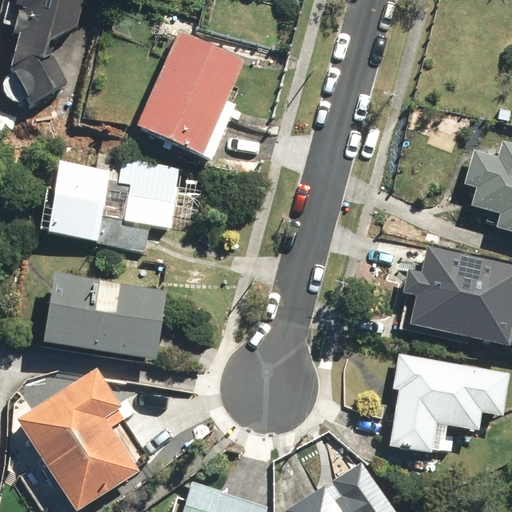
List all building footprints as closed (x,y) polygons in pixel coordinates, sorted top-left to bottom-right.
[(84,0),(23,0),(5,83),(63,96),(84,0)] [(248,61),(182,33),(140,129),(199,155),(199,156),(215,162),(239,105),(231,102),(248,61)] [(478,187),(469,213),(498,222),(511,226),(511,143),(504,140),(498,157),(476,150),(465,183),(478,187)] [(126,221),(106,217),(115,172),(62,162),(49,236),(100,245),(147,254),(152,227),(172,231),(174,223),(197,227),(206,176),(181,171),(181,170),(124,160),(119,190),(131,193),(126,221)] [(511,271),(430,250),(410,325),(507,349),(511,328),(511,271)] [(60,283),(54,340),(154,350),(160,293),(60,283)] [(394,400),(396,400),(387,449),(438,458),(446,410),(501,422),(509,383),(453,372),(453,370),(402,361),(394,400)] [(99,382),(33,424),(79,495),(145,453),(99,382)] [(382,511),(361,476),(298,511),(382,511)] [(261,511),(262,510),(194,489),(187,511),(261,511)]
